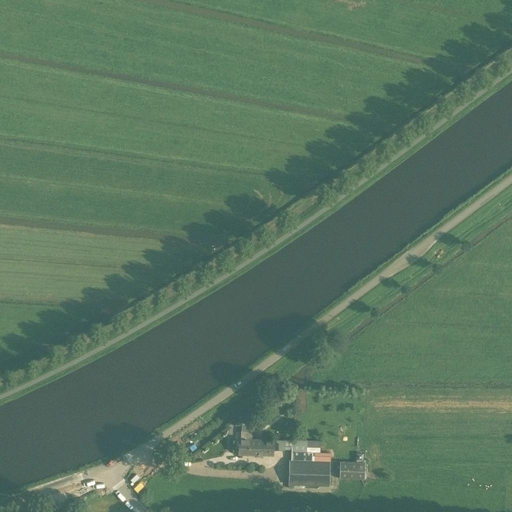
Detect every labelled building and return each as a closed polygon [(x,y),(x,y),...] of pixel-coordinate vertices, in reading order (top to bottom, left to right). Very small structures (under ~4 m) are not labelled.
[(236,422),(235,426),(241,426),(241,431),(241,439),(239,439),(238,454),(273,455),(273,450),(284,451),(284,449),(291,450),(291,440),(273,440),(251,440),(251,431),(251,422),(236,422)] [(291,450),(291,460),(302,461),(302,452),(306,452),(306,440),(291,440),(291,450)] [(175,455),(182,449),(178,443),(170,449),(175,455)] [(289,460),(288,484),(329,486),(330,456),(330,453),(312,452),(306,452),(302,452),(302,461),(291,460),(289,460)] [(339,477),(364,478),(365,462),(340,461),(339,477)]
